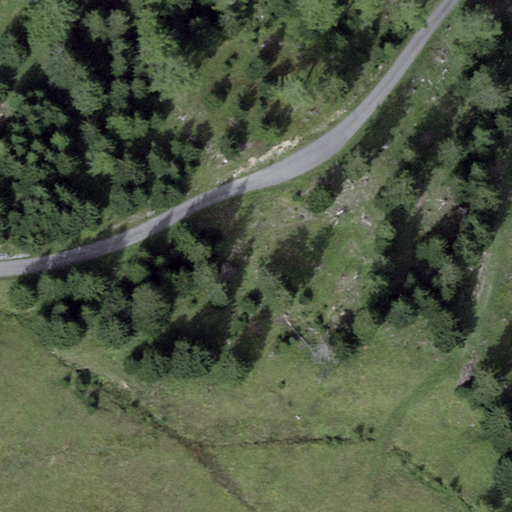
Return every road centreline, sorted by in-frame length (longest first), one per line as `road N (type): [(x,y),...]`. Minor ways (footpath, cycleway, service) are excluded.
road 1 (track): [(449,0),(323,151),(62,260),(0,269)]
road 2 (track): [(511,191),(505,239),(466,329),(398,405),(374,468)]
